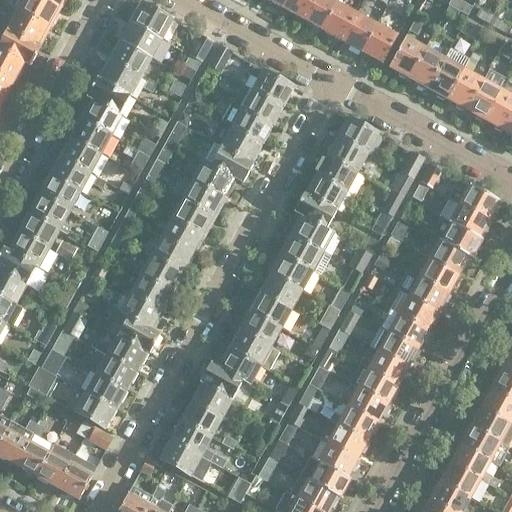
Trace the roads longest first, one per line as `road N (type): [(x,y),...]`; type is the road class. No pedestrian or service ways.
road 1 (residential): [(330,82),(92,511)]
road 2 (residential): [(511,266),(374,511)]
road 3 (residential): [(105,0),(0,192)]
road 4 (residential): [(511,178),(330,82)]
road 5 (residential): [(330,82),(183,0)]
